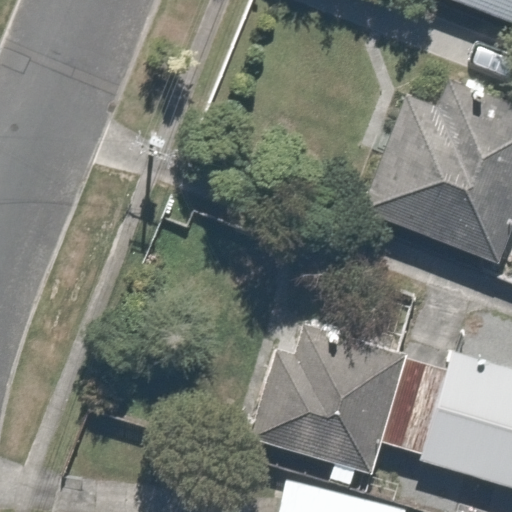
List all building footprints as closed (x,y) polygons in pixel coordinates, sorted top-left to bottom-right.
[(511,0),(414,0),(415,0),(511,34),(511,38),(505,52),(511,54),(511,0)] [(511,220),(511,112),(396,60),(327,211),(484,282),(511,220)] [(400,387),(270,351),(244,444),(374,481),(400,387)] [(511,511),(511,383),(437,362),(403,482),(511,511)] [(312,511),(256,496),(251,511),(312,511)]
